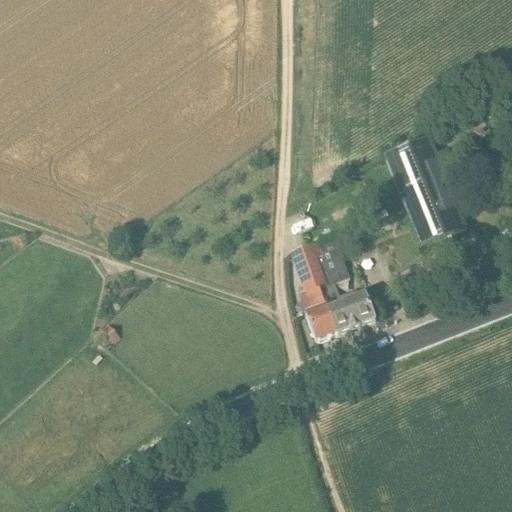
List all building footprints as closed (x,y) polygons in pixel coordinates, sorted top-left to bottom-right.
[(385,159),(422,252),(467,234),(429,141),(385,159)] [(325,259),(324,256),(322,257),(318,246),(290,256),(304,295),(306,295),(314,316),(306,318),(317,347),(337,339),(328,315),(320,294),(327,290),(319,268),(318,268),(315,263),(325,259)] [(337,251),(324,256),(325,259),(315,263),(318,268),(319,268),(327,290),(320,294),(328,315),(337,339),(337,340),(376,325),(366,300),(343,309),(334,288),(349,282),(337,251)] [(506,271),(511,268),(511,260),(503,264),(506,271)] [(108,328),(96,340),(107,351),(119,340),(108,328)]
